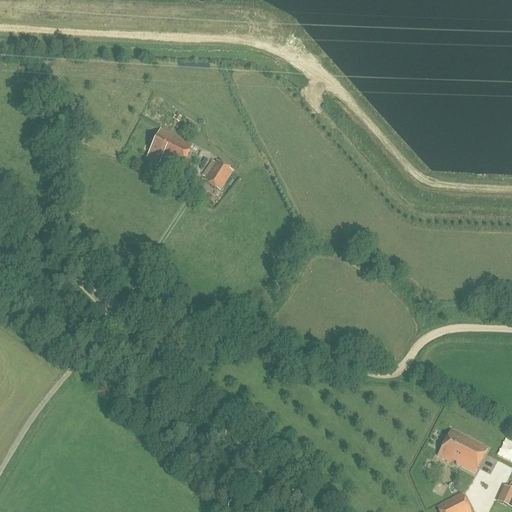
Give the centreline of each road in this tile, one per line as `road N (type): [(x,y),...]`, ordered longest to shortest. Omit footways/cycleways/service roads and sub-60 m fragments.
road 1 (track): [(0,29),(265,46),(442,169),(511,176)]
road 2 (track): [(511,331),(434,334),(396,371),(381,374),(107,308)]
road 3 (unclassified): [(311,511),(117,320)]
road 4 (unclassified): [(0,473),(66,373),(117,320)]
road 5 (unclassified): [(117,320),(0,215)]
